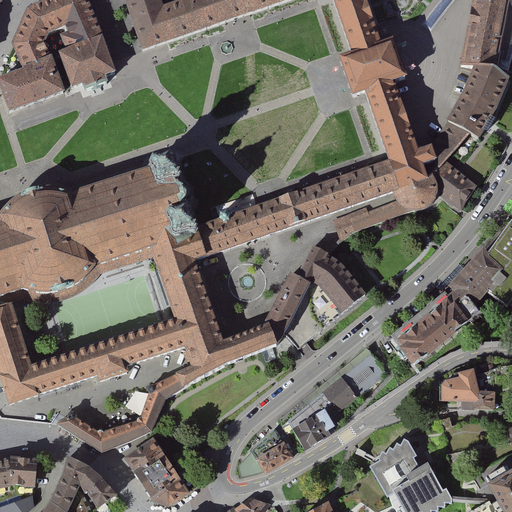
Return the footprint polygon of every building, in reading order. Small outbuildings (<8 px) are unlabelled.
[(62,38),(68,53),(102,38),(85,0),(54,0),(28,11),(40,38),(66,27),(69,35),(62,38)] [(299,0),(204,0),(160,16),(154,0),(120,0),(138,57),(236,22),(299,0)] [(330,0),(349,56),(338,60),(344,80),(351,99),(362,95),(386,162),(396,191),(391,192),(393,199),(396,202),(398,205),(400,206),(403,209),(412,211),(421,210),(425,208),(430,204),(435,196),(435,193),(436,191),(436,185),(433,177),(428,172),(425,176),(420,164),(432,159),(427,146),(416,150),(392,85),(404,81),(397,61),(390,42),(379,46),(363,0),(330,0)] [(441,0),(421,25),(431,32),(455,0),(441,0)] [(473,0),(469,23),(458,77),(471,79),(493,83),(509,0),(473,0)] [(508,90),(494,122),(509,131),(511,129),(511,1),(509,0),(493,83),(508,90)] [(24,71),(50,61),(40,38),(28,11),(13,46),(24,71)] [(68,53),(60,56),(73,90),(83,87),(85,93),(107,85),(105,78),(115,75),(102,38),(68,53)] [(0,81),(0,86),(10,113),(63,94),(51,60),(50,61),(24,71),(25,73),(0,81)] [(458,108),(445,129),(467,143),(478,150),(491,127),(494,122),(508,90),(493,83),(471,79),(462,101),(458,108)] [(445,129),(427,146),(432,159),(436,175),(446,166),(467,143),(445,129)] [(151,249),(198,234),(196,229),(196,228),(193,227),(191,219),(193,218),(191,213),(187,211),(185,212),(185,209),(187,205),(191,206),(193,202),(189,200),(189,197),(187,193),(189,190),(185,187),(182,190),(179,189),(177,186),(179,185),(181,181),(179,176),(177,176),(174,168),(176,167),(175,162),(171,160),(166,162),(166,164),(158,167),(156,165),(151,166),(149,170),(150,172),(71,197),(65,195),(58,193),(46,193),(40,194),(37,192),(36,193),(32,195),(28,196),(25,195),(24,199),(18,202),(11,208),(5,213),(1,220),(0,219),(0,311),(10,308),(9,304),(23,299),(31,302),(38,303),(49,303),(61,301),(74,296),(83,291),(91,284),(96,279),(100,274),(154,257),(151,249)] [(279,200),(278,201),(288,229),(289,229),(344,209),(358,204),(391,192),(396,191),(386,162),(344,177),(341,178),(337,180),(333,181),(279,200)] [(436,191),(435,193),(462,218),(477,191),(446,166),(436,175),(428,172),(433,177),(436,185),(436,191)] [(272,235),(288,229),(278,201),(264,205),(257,208),(228,218),(224,215),(219,217),(218,222),(201,228),(196,229),(198,234),(205,258),(272,235)] [(365,209),(332,222),(339,244),(353,233),(403,214),(400,206),(398,205),(396,202),(366,213),(365,209)] [(511,303),(511,224),(509,223),(485,257),(480,252),(446,290),(451,296),(447,299),(391,344),(409,369),(467,325),(480,315),(477,310),(490,296),(508,309),(511,303)] [(174,323),(183,349),(188,363),(190,369),(175,377),(183,390),(199,380),(224,367),(277,347),(268,327),(265,328),(259,330),(221,344),(220,340),(196,272),(193,262),(205,258),(198,234),(151,249),(154,257),(174,323)] [(319,288),(344,320),(367,302),(340,267),(325,257),(313,252),(298,282),(310,288),(312,283),(319,288)] [(298,282),(290,278),(265,328),(268,327),(277,347),(284,335),(290,326),(310,288),(298,282)] [(290,326),(284,335),(291,341),(299,352),(344,320),(319,288),(312,283),(310,288),(290,326)] [(0,374),(10,405),(38,396),(30,369),(31,369),(11,308),(10,308),(0,311),(0,374)] [(30,369),(38,396),(80,382),(96,377),(98,383),(112,378),(124,374),(123,369),(183,349),(174,323),(31,369),(30,369)] [(286,434),(325,409),(331,419),(358,400),(388,375),(367,349),(280,421),(286,434)] [(456,381),(436,384),(438,405),(461,405),(461,412),(494,413),(494,393),(511,392),(511,366),(472,378),(471,372),(454,375),(456,381)] [(138,422),(119,428),(128,445),(152,435),(165,402),(183,390),(175,377),(149,389),(145,401),(138,422)] [(316,415),(290,431),(304,453),(330,437),(326,431),(335,426),(331,419),(325,409),(316,415)] [(68,418),(68,419),(60,423),(56,428),(102,455),(128,445),(119,428),(100,435),(76,420),(76,418),(75,416),(74,415),(73,415),(71,415),(70,415),(68,416),(68,418)] [(274,432),(238,467),(243,479),(263,472),(265,476),(290,461),(281,445),(274,432)] [(378,463),(367,469),(387,499),(391,497),(400,511),(436,511),(437,509),(443,509),(443,506),(450,506),(451,501),(444,491),(441,493),(424,467),(418,470),(412,461),(415,459),(406,445),(401,442),(399,448),(395,446),(392,452),(387,450),(384,457),(380,454),(376,461),(378,463)] [(167,511),(171,511),(189,499),(154,446),(126,466),(157,510),(167,511)] [(88,511),(78,491),(81,487),(85,495),(88,494),(97,509),(117,494),(102,477),(89,467),(68,457),(47,507),(41,511),(88,511)] [(0,462),(0,511),(28,511),(34,507),(33,496),(33,490),(34,463),(8,461),(0,462)] [(490,490),(487,491),(498,511),(511,511),(511,477),(507,480),(504,474),(486,484),(490,490)] [(267,511),(272,507),(252,499),(243,507),(242,506),(231,511),(267,511)]
